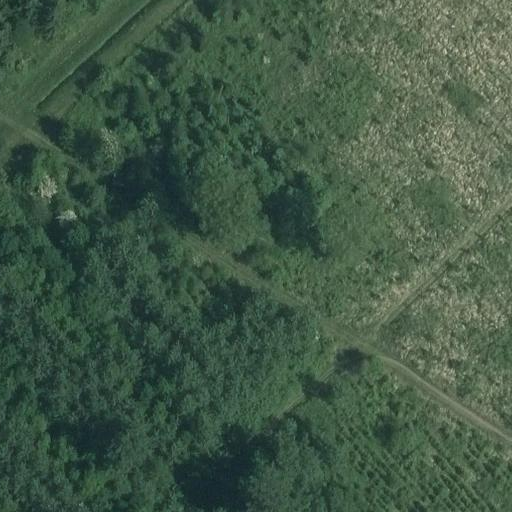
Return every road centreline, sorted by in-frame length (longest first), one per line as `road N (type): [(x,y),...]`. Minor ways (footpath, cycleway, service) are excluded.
road 1 (track): [(0,119),(358,345),(511,202)]
road 2 (track): [(183,511),(358,345)]
road 3 (track): [(511,443),(358,345)]
